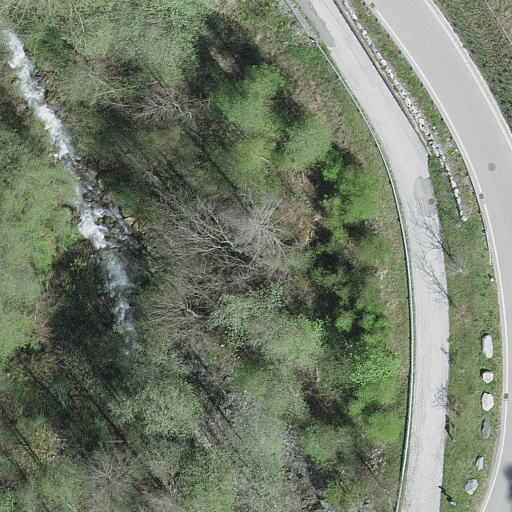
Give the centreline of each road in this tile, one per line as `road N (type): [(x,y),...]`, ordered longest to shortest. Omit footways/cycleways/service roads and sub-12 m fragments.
road 1 (residential): [(421,511),(433,330),(414,182),(317,0)]
road 2 (tertiary): [(398,0),(471,111),(511,205)]
